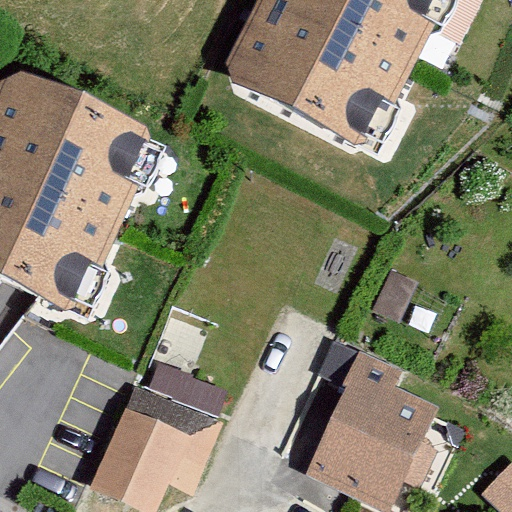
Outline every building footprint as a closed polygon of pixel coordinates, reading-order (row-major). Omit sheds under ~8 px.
[(272,0),(233,74),(361,141),(435,0),(272,0)] [(15,82),(0,116),(0,264),(80,299),(148,138),(15,82)] [(415,284),(391,273),(374,311),(397,322),(415,284)] [(362,357),(311,477),(388,509),(431,408),(395,392),(403,374),(362,357)] [(139,393),(98,487),(154,511),(167,480),(191,490),(218,427),(139,393)] [(511,511),(511,464),(487,494),(509,511),(511,511)]
